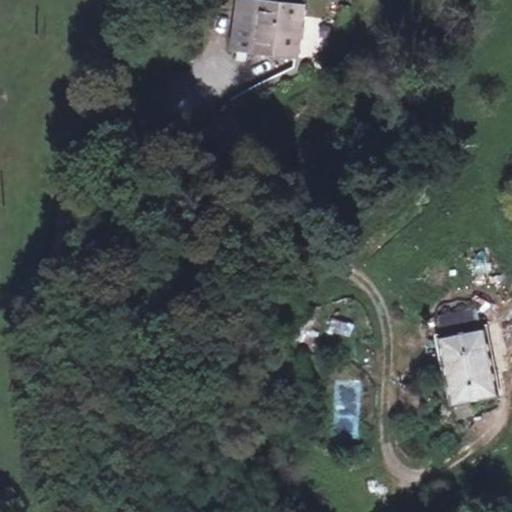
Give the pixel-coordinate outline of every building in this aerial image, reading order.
[(259,51),(268,3),(251,0),(248,0),(237,47),(259,51)] [(270,0),(270,3),(311,10),(312,0),(270,0)] [(270,3),(268,3),(259,51),(304,59),(312,10),(311,10),(270,3)] [(231,106),(207,128),(231,153),(254,130),(231,106)] [(481,331),(435,336),(442,404),(488,399),(481,331)]
